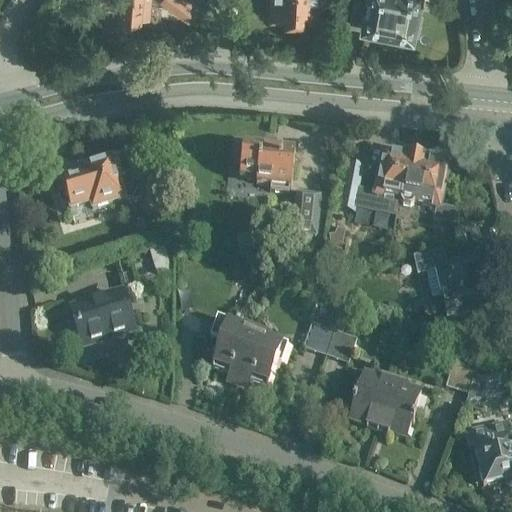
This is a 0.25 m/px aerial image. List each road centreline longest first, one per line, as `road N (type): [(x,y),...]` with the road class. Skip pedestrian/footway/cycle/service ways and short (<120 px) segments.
road 1 (primary): [(0,122),(102,99),(210,88),(503,119)]
road 2 (primary): [(499,95),(227,69),(74,84),(0,104)]
road 3 (residential): [(19,379),(299,460),(429,511)]
road 4 (residential): [(19,379),(0,206)]
